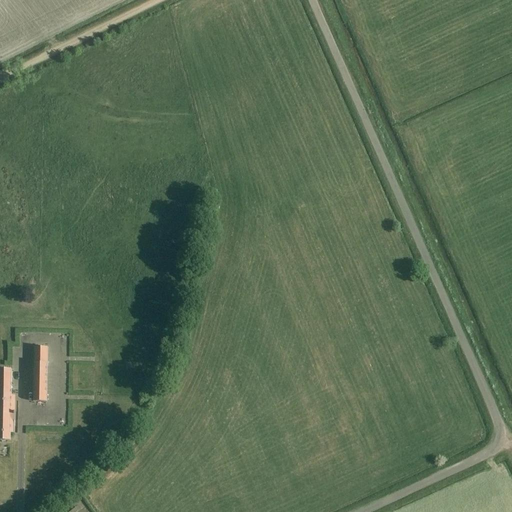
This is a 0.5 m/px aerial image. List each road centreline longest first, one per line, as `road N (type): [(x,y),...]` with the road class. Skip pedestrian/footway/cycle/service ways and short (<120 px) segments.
road 1 (unclassified): [(360,511),(489,452),(500,429),(310,0)]
road 2 (track): [(0,79),(161,0)]
